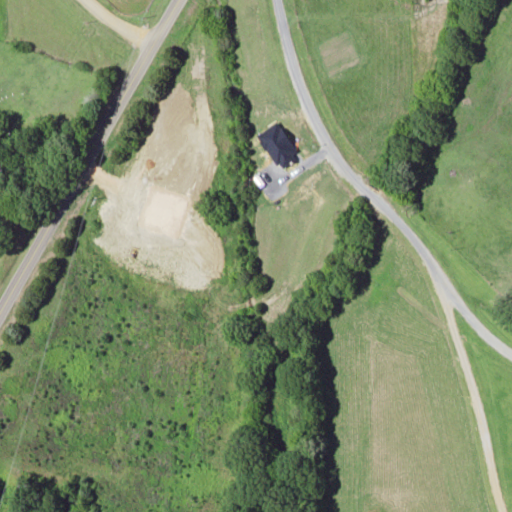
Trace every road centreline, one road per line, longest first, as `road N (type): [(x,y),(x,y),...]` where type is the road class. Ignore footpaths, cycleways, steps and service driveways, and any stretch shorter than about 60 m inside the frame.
road 1 (residential): [(272,0),(317,135),(511,355)]
road 2 (tertiary): [(0,306),(175,0)]
